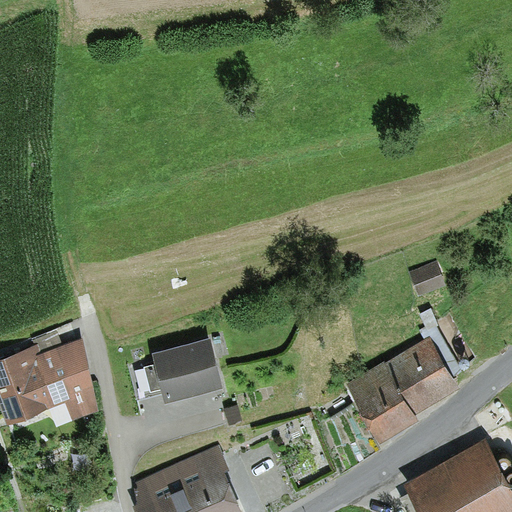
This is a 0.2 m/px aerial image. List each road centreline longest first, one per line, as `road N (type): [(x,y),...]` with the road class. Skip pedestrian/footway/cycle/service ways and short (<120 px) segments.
road 1 (tertiary): [(511,367),(310,511)]
road 2 (residential): [(122,511),(79,314)]
